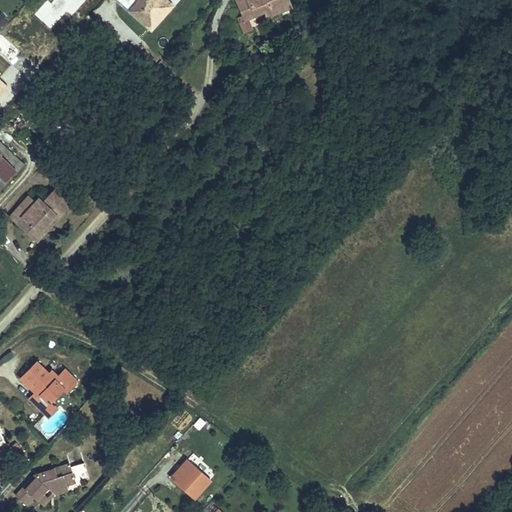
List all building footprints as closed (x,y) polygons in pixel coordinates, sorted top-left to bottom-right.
[(128,0),(137,8),(145,0),(147,0),(151,3),(153,0),(128,0)] [(142,12),(151,3),(147,0),(145,0),(137,8),(142,12)] [(0,189),(25,163),(0,139),(0,189)] [(31,193),(12,214),(19,220),(25,214),(42,228),(58,210),(61,214),(76,197),(61,184),(48,199),(42,195),(38,199),(31,193)] [(25,214),(19,220),(40,238),(61,214),(58,210),(42,228),(25,214)] [(19,344),(4,362),(23,380),(17,387),(29,398),(37,390),(35,387),(48,374),(49,376),(61,363),(50,354),(44,361),(38,355),(34,358),(19,344)] [(52,378),(63,365),(61,363),(49,376),(52,378)] [(34,403),(42,395),(37,390),(29,398),(34,403)] [(39,429),(51,440),(70,420),(59,409),(39,429)] [(18,427),(9,420),(2,428),(10,436),(18,427)] [(161,454),(184,475),(193,465),(189,461),(196,453),(177,436),(161,454)] [(55,448),(40,454),(43,461),(58,455),(55,448)] [(40,454),(20,462),(1,482),(9,489),(15,483),(19,486),(24,491),(31,483),(28,480),(34,473),(40,479),(54,473),(52,468),(62,465),(58,455),(43,461),(40,454)] [(73,466),(77,480),(88,478),(84,463),(73,466)] [(31,483),(24,491),(31,496),(44,482),(40,479),(34,473),(28,480),(31,483)] [(15,483),(9,489),(13,493),(19,486),(15,483)] [(209,508),(213,511),(222,501),(206,488),(201,493),(213,503),(209,508)] [(213,503),(201,493),(185,511),(204,511),(209,508),(213,503)]
